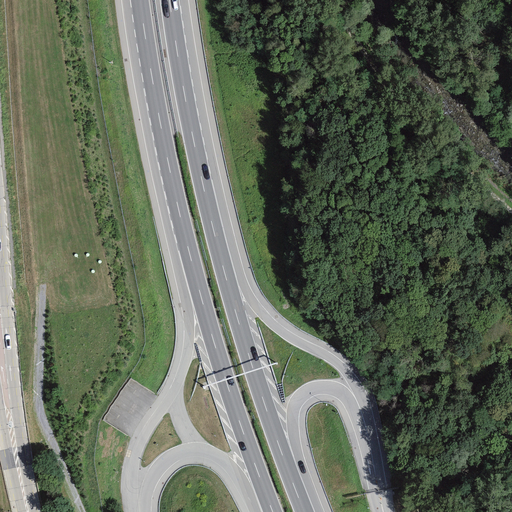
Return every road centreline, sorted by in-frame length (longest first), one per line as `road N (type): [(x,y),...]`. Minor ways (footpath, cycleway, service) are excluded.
road 1 (motorway): [(383,489),(357,387),(330,358),(285,335),(249,297),(218,190),(198,166)]
road 2 (motorway): [(303,511),(236,317),(198,166)]
road 3 (motorway): [(182,229),(272,511)]
road 4 (motorway): [(318,511),(291,425),(294,403),(308,390),(346,396),(372,491)]
road 5 (motorway): [(139,0),(182,229)]
road 6 (motorway): [(198,166),(169,0)]
road 7 (primary): [(27,511),(0,350)]
road 8 (motorway): [(182,229),(178,271),(188,343),(177,381)]
road 9 (motorway): [(177,381),(136,450),(139,511)]
